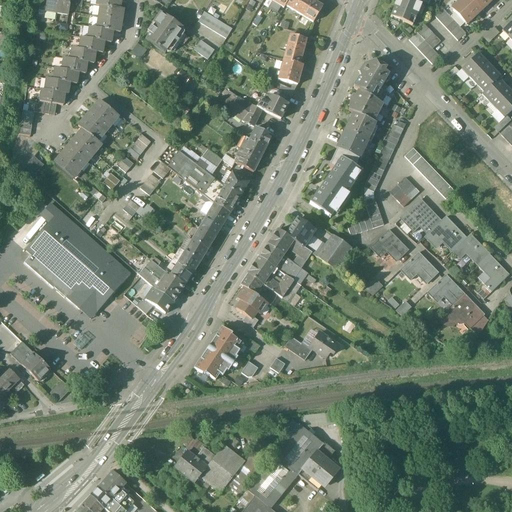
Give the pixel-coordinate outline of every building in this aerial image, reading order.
[(58,0),(46,0),(45,8),(44,13),(56,15),(58,0)] [(58,0),(56,15),(68,17),(69,6),(70,0),(58,0)] [(96,0),(96,6),(100,7),(119,10),(121,0),(96,0)] [(288,0),(267,0),(283,9),(285,6),(288,0)] [(322,8),(309,0),(288,0),(285,6),(312,23),(322,8)] [(422,0),(397,0),(390,19),(412,27),(422,0)] [(482,11),(471,0),(460,0),(458,2),(474,19),(482,11)] [(490,4),(485,0),(471,0),(482,11),(490,4)] [(474,19),(458,2),(450,10),(455,14),(464,24),(466,26),(474,19)] [(119,10),(100,7),(98,19),(122,22),(123,11),(119,10)] [(442,9),(434,17),(438,21),(446,14),(442,9)] [(182,29),(160,13),(152,24),(155,26),(153,29),(150,28),(146,33),(149,35),(145,40),(164,54),(182,29)] [(232,30),(204,13),(198,23),(226,40),(232,30)] [(446,14),(438,21),(442,25),(450,18),(446,14)] [(464,24),(455,14),(450,18),(454,22),(458,26),(460,28),(464,24)] [(450,18),(442,25),(446,29),(454,22),(450,18)] [(122,22),(98,19),(96,30),(113,33),(120,34),(122,22)] [(501,32),(508,25),(503,19),(494,28),(499,34),(501,32)] [(511,36),(511,21),(508,25),(501,32),(509,40),(511,36)] [(454,22),(446,29),(450,34),(458,26),(454,22)] [(428,30),(425,26),(417,34),(420,38),(428,30)] [(458,26),(450,34),(453,38),(461,30),(460,28),(458,26)] [(96,30),(89,29),(87,40),(104,43),(111,44),(113,33),(96,30)] [(461,30),(453,38),(457,42),(465,34),(461,30)] [(420,38),(417,34),(409,41),(432,66),(440,58),(432,50),(428,46),(424,42),(420,38)] [(432,34),(424,42),(428,46),(436,39),(432,34)] [(306,40),(290,36),(283,61),(299,66),(302,56),(304,50),(303,50),(306,40)] [(87,40),(80,39),(78,50),(95,53),(102,54),(104,43),(87,40)] [(436,39),(428,46),(432,50),(440,43),(436,39)] [(214,51),(201,42),(194,51),(207,61),(214,51)] [(146,51),(137,44),(133,50),(143,56),(146,51)] [(78,50),(72,49),(70,61),(87,64),(94,65),(95,53),(78,50)] [(143,56),(133,50),(130,54),(139,61),(143,56)] [(477,55),(461,71),(468,79),(485,63),(477,55)] [(70,61),(63,60),(61,71),(78,74),(85,75),(87,64),(70,61)] [(299,66),(283,61),(277,81),(297,86),(302,67),(299,66)] [(374,63),(363,66),(358,74),(363,77),(359,84),(358,83),(355,83),(353,88),(353,90),(358,92),(381,105),(387,94),(380,90),(388,76),(382,72),(384,68),(374,63)] [(485,63),(468,79),(476,86),(492,71),(485,63)] [(454,68),(444,78),(448,82),(458,73),(454,68)] [(61,71),(54,70),(53,81),(70,84),(76,85),(78,74),(61,71)] [(185,84),(190,77),(181,70),(176,77),(185,84)] [(492,71),(476,86),(483,94),(498,80),(500,78),(492,71)] [(53,81),(46,80),(44,92),(65,95),(68,95),(70,84),(53,81)] [(498,80),(483,94),(481,96),(489,104),(505,88),(498,80)] [(292,91),(282,87),(279,92),(289,97),(292,91)] [(511,95),(505,88),(489,104),(496,112),(511,96),(511,95)] [(44,92),(41,91),(39,103),(44,104),(50,105),(56,106),(63,107),(65,95),(44,92)] [(381,105),(358,92),(355,98),(353,97),(349,101),(349,104),(351,104),(348,111),(348,113),(353,115),(372,123),(381,105)] [(252,106),(237,99),(229,93),(226,98),(233,104),(233,103),(247,115),(252,106)] [(226,98),(222,96),(220,100),(230,108),(233,104),(226,98)] [(287,105),(269,96),(265,103),(259,101),(256,108),(256,109),(261,112),(280,121),(287,105)] [(511,111),(511,96),(496,112),(503,120),(511,111)] [(118,118),(99,102),(92,110),(111,126),(118,118)] [(258,119),(247,115),(233,103),(233,104),(230,108),(228,111),(242,121),(241,122),(253,128),(258,119)] [(256,108),(252,106),(247,115),(258,119),(261,112),(256,109),(256,108)] [(111,126),(92,110),(85,119),(104,135),(111,126)] [(372,123),(353,115),(344,132),(366,142),(374,125),(372,123)] [(486,163),(441,116),(429,127),(474,174),(486,163)] [(104,135),(85,119),(78,127),(82,131),(97,143),(104,135)] [(405,126),(398,123),(396,128),(403,131),(405,126)] [(393,126),(391,131),(400,136),(403,131),(396,128),(393,126)] [(511,131),(508,127),(499,136),(503,140),(511,132),(511,131)] [(272,137),(255,129),(249,140),(265,149),(272,137)] [(97,143),(82,131),(75,139),(94,155),(101,147),(97,143)] [(391,131),(388,137),(398,141),(400,136),(391,131)] [(366,142),(344,132),(336,150),(358,160),(366,142)] [(511,132),(503,140),(508,144),(511,140),(511,132)] [(150,143),(141,136),(134,145),(143,153),(150,143)] [(388,137),(385,142),(395,146),(398,141),(388,137)] [(94,155),(75,139),(68,148),(87,163),(94,155)] [(265,149),(249,140),(247,144),(244,143),(239,151),(259,161),(265,149)] [(395,146),(385,142),(383,147),(393,152),(395,146)] [(143,153),(134,145),(130,150),(139,157),(143,153)] [(167,165),(174,151),(166,147),(159,161),(167,165)] [(393,152),(383,147),(381,152),(391,157),(393,152)] [(87,163),(68,148),(61,156),(80,172),(87,163)] [(417,154),(413,149),(404,158),(408,162),(417,154)] [(222,162),(207,150),(205,154),(212,159),(211,160),(214,161),(212,163),(218,168),(222,162)] [(325,181),(346,196),(362,172),(355,167),(358,160),(336,150),(330,163),(333,165),(330,169),(333,170),(325,181)] [(259,161),(239,151),(235,159),(239,161),(236,165),(253,174),(259,161)] [(391,157),(381,152),(378,158),(388,162),(391,157)] [(196,166),(181,154),(168,170),(170,171),(207,200),(211,195),(211,194),(211,193),(207,190),(214,180),(196,166)] [(421,158),(417,154),(408,162),(412,166),(421,158)] [(80,172),(61,156),(54,165),(73,180),(80,172)] [(43,166),(34,158),(30,163),(39,170),(43,166)] [(133,165),(124,158),(120,162),(129,170),(133,165)] [(388,162),(378,158),(376,163),(386,167),(388,162)] [(425,162),(421,158),(412,166),(417,171),(425,162)] [(207,167),(199,161),(196,166),(203,172),(207,167)] [(129,170),(120,162),(116,167),(125,175),(129,170)] [(429,167),(425,162),(417,171),(421,175),(429,167)] [(39,170),(30,163),(21,172),(30,180),(39,170)] [(386,167),(376,163),(373,168),(383,172),(386,167)] [(168,170),(161,164),(157,169),(166,176),(170,171),(168,170)] [(433,171),(429,167),(421,175),(425,179),(433,171)] [(373,168),(364,189),(374,194),(383,172),(373,168)] [(166,176),(157,169),(153,173),(162,181),(166,176)] [(438,175),(433,171),(425,179),(429,183),(438,175)] [(217,178),(210,172),(207,175),(214,180),(215,181),(217,178)] [(231,174),(223,188),(239,197),(247,184),(231,174)] [(119,183),(110,175),(106,179),(116,187),(119,183)] [(442,180),(438,175),(429,183),(433,188),(442,180)] [(160,183),(150,176),(147,181),(156,188),(160,183)] [(511,212),(511,190),(498,176),(487,187),(511,212)] [(116,187),(106,179),(102,184),(112,192),(116,187)] [(405,179),(397,187),(400,190),(408,183),(405,179)] [(446,184),(442,180),(433,188),(437,192),(446,184)] [(156,188),(147,181),(143,185),(153,193),(156,188)] [(349,198),(346,196),(325,181),(309,205),(330,219),(333,214),(337,217),(349,198)] [(408,183),(400,190),(404,194),(412,186),(408,183)] [(450,188),(446,184),(437,192),(441,196),(450,188)] [(149,197),(153,193),(143,185),(140,190),(149,197)] [(412,186),(404,194),(407,197),(415,190),(412,186)] [(392,198),(400,190),(397,187),(389,194),(392,198)] [(223,188),(213,205),(214,205),(229,215),(239,197),(223,188)] [(454,192),(450,188),(441,196),(446,201),(454,192)] [(400,190),(392,198),(396,201),(404,194),(400,190)] [(415,190),(407,197),(411,201),(419,193),(415,190)] [(106,200),(96,192),(92,197),(102,204),(106,200)] [(404,194),(396,201),(399,205),(407,197),(404,194)] [(407,197),(399,205),(403,209),(411,201),(407,197)] [(374,198),(363,202),(369,219),(347,227),(350,237),(383,226),(374,198)] [(419,201),(400,220),(410,230),(417,224),(427,235),(440,223),(419,201)] [(139,209),(130,202),(126,206),(136,214),(139,209)] [(130,276),(49,205),(49,206),(42,214),(51,222),(26,251),(32,256),(91,308),(89,310),(95,315),(96,313),(97,313),(130,276)] [(229,215),(214,205),(206,218),(222,227),(229,215)] [(136,214),(126,206),(122,211),(132,219),(136,214)] [(222,227),(206,218),(199,230),(215,239),(222,227)] [(427,235),(424,238),(433,248),(442,240),(453,252),(465,241),(444,219),(440,223),(427,235)] [(297,221),(285,237),(294,243),(303,249),(305,246),(314,233),(297,221)] [(215,239),(199,230),(192,241),(207,251),(215,239)] [(285,237),(277,231),(267,246),(282,257),(289,246),(291,248),(294,243),(285,237)] [(407,252),(387,232),(370,249),(377,256),(383,250),(395,263),(407,252)] [(489,256),(470,236),(465,241),(453,252),(452,254),(459,261),(465,255),(477,268),(489,256)] [(352,250),(333,237),(324,249),(326,251),(343,262),(352,250)] [(207,251),(192,241),(184,253),(200,263),(207,251)] [(303,249),(294,243),(291,248),(290,249),(290,250),(306,262),(311,255),(303,249)] [(282,257),(267,246),(258,259),(273,269),(276,271),(279,266),(276,265),(282,257)] [(313,252),(305,246),(303,249),(311,255),(313,252)] [(313,252),(311,255),(314,257),(321,248),(317,246),(313,252)] [(321,248),(314,257),(319,261),(326,251),(324,249),(323,250),(321,248)] [(343,262),(326,251),(319,261),(336,272),(343,262)] [(200,263),(184,253),(177,265),(192,275),(200,263)] [(417,254),(400,271),(406,278),(413,272),(425,285),(437,274),(417,254)] [(91,308),(32,256),(24,264),(53,289),(54,289),(82,313),(87,312),(89,310),(91,308)] [(508,277),(489,256),(477,268),(489,281),(483,286),(490,294),(508,277)] [(282,257),(276,265),(279,266),(280,264),(290,271),(294,265),(282,257)] [(273,269),(258,259),(247,275),(261,285),(262,286),(266,280),(273,269)] [(343,262),(336,272),(342,277),(349,267),(343,262)] [(157,268),(151,263),(145,270),(161,281),(166,275),(162,271),(157,268)] [(166,275),(169,277),(184,287),(192,275),(177,265),(172,273),(170,272),(170,270),(160,264),(157,268),(162,271),(166,275)] [(290,271),(280,264),(279,266),(276,271),(285,277),(292,282),(297,276),(290,271)] [(301,270),(294,265),(290,271),(297,276),(301,270)] [(297,276),(292,282),(293,283),(296,285),(304,272),(301,270),(297,276)] [(159,284),(144,271),(139,277),(155,290),(159,284)] [(184,287),(169,277),(166,275),(161,281),(159,284),(155,290),(154,291),(173,303),(184,287)] [(261,285),(247,275),(240,286),(244,289),(254,296),(257,292),(261,285)] [(292,282),(285,277),(281,283),(289,289),(293,283),(292,282)] [(445,277),(427,294),(434,301),(440,295),(453,308),(464,297),(445,277)] [(373,278),(361,289),(372,297),(382,288),(373,278)] [(278,288),(266,280),(262,286),(274,294),(278,288)] [(289,289),(288,291),(294,296),(300,287),(296,285),(293,283),(289,289)] [(288,291),(280,285),(278,288),(274,294),(282,299),(288,291)] [(490,294),(483,286),(480,290),(487,297),(490,294)] [(254,296),(244,289),(236,300),(240,303),(235,310),(246,318),(251,321),(253,318),(256,314),(259,316),(267,305),(254,296)] [(165,315),(173,303),(154,291),(153,290),(145,302),(153,307),(165,315)] [(487,297),(480,290),(476,294),(483,301),(487,297)] [(274,301),(261,291),(259,294),(257,292),(254,296),(267,305),(270,307),(274,301)] [(483,317),(464,297),(453,308),(439,321),(445,328),(452,328),(460,320),(469,330),(482,317),(483,317)] [(146,316),(153,307),(145,302),(143,300),(136,307),(146,316)] [(411,309),(405,303),(395,313),(402,317),(411,309)] [(482,317),(469,330),(477,338),(487,322),(482,317)] [(253,318),(251,321),(246,318),(242,323),(252,329),(258,322),(253,318)] [(231,336),(221,329),(210,345),(212,347),(211,348),(210,347),(207,353),(207,355),(204,353),(193,370),(202,375),(204,371),(209,374),(207,377),(215,381),(219,375),(222,377),(226,372),(227,373),(237,359),(235,358),(239,352),(236,350),(240,344),(230,338),(231,336)] [(338,347),(319,334),(309,348),(309,349),(312,351),(325,360),(329,354),(332,356),(338,347)] [(74,346),(80,351),(88,342),(82,336),(74,346)] [(301,345),(291,339),(284,348),(294,355),(301,346),(301,345)] [(259,348),(250,342),(246,348),(255,354),(259,348)] [(21,343),(10,355),(21,366),(33,354),(21,343)] [(309,348),(302,343),(301,345),(301,346),(294,355),(304,362),(312,351),(309,349),(309,348)] [(50,371),(33,354),(21,366),(38,383),(50,371)] [(284,366),(275,360),(269,369),(278,375),(284,366)] [(257,370),(248,364),(241,374),(247,379),(251,378),(257,370)] [(9,373),(0,381),(0,397),(17,380),(9,373)] [(17,380),(0,397),(0,399),(5,404),(24,387),(17,380)] [(70,391),(62,383),(50,394),(58,403),(70,391)] [(299,426),(274,457),(297,476),(316,453),(323,445),(299,426)] [(335,453),(324,444),(323,445),(316,453),(327,462),(335,453)] [(224,446),(215,457),(215,458),(207,468),(199,478),(220,494),(245,463),(224,446)] [(204,448),(195,459),(207,468),(215,458),(215,457),(204,448)] [(187,452),(174,469),(193,485),(199,478),(207,468),(195,459),(187,452)] [(316,453),(297,476),(317,492),(336,469),(327,462),(316,453)] [(274,457),(246,491),(254,498),(270,510),(297,476),(274,457)] [(112,473),(98,488),(111,501),(111,500),(120,491),(125,485),(112,473)] [(35,480),(37,483),(44,477),(42,474),(39,477),(35,480)] [(111,501),(98,488),(90,497),(103,509),(107,505),(111,501)] [(126,511),(134,504),(120,491),(111,500),(116,504),(121,509),(124,511),(126,511)] [(90,497),(82,506),(88,511),(100,511),(103,509),(90,497)] [(272,511),(270,510),(254,498),(242,511),(272,511)] [(116,504),(111,500),(111,501),(107,505),(111,509),(116,504)]
